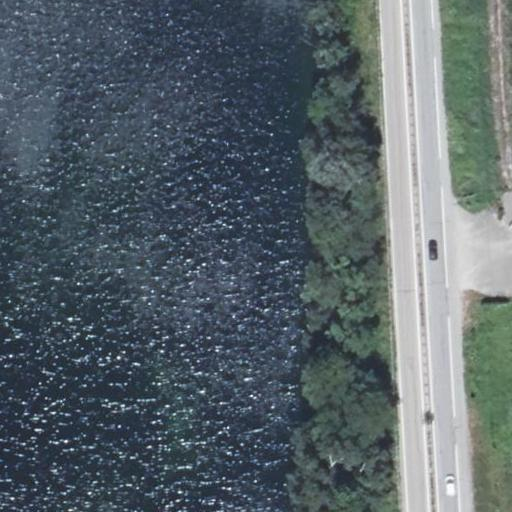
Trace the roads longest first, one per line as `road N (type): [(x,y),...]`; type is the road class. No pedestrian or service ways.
road 1 (motorway): [(448,511),(419,0)]
road 2 (motorway): [(391,0),(415,511)]
